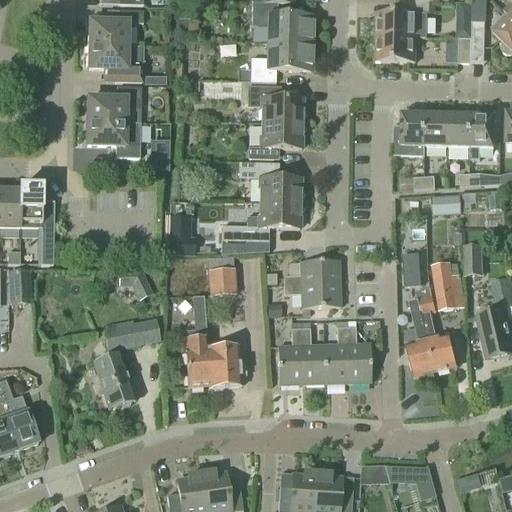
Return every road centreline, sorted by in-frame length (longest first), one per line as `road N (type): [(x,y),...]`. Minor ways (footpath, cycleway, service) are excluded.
road 1 (residential): [(336,90),(332,239),(378,239),(381,90)]
road 2 (residential): [(0,511),(161,452),(269,443)]
road 3 (residential): [(387,266),(391,443)]
road 4 (residential): [(52,168),(63,0)]
road 5 (residential): [(143,230),(77,229),(77,190),(52,168)]
road 6 (residential): [(511,92),(381,90)]
road 7 (residential): [(269,443),(391,443)]
